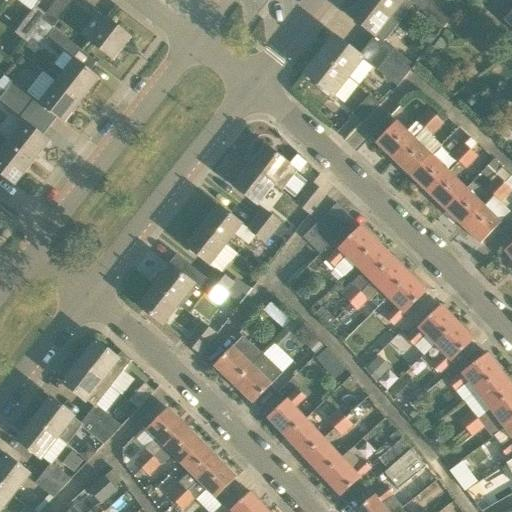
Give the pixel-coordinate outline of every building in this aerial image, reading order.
[(53,29),(75,0),(57,0),(46,15),(42,20),(53,29)] [(399,23),(369,0),(362,0),(349,17),(383,44),(399,23)] [(369,0),(399,23),(415,3),(411,0),(369,0)] [(433,0),(432,2),(452,18),(460,7),(450,0),(433,0)] [(511,0),(509,0),(497,13),(511,26),(511,0)] [(444,28),(452,18),(432,2),(424,13),(444,28)] [(46,15),(36,7),(15,34),(25,42),(29,36),(42,20),(46,15)] [(106,19),(89,41),(114,61),(132,39),(106,19)] [(42,20),(29,36),(42,46),(47,40),(73,60),(57,82),(82,102),(99,80),(89,72),(97,63),(53,29),(42,20)] [(363,59),(364,59),(335,36),(320,55),(349,78),(359,86),(374,68),(363,59)] [(406,76),(415,66),(395,50),(386,61),(406,76)] [(349,78),(320,55),(304,75),(334,97),(349,78)] [(398,87),(406,76),(386,61),(378,71),(398,87)] [(13,82),(5,92),(27,109),(35,99),(13,82)] [(57,82),(39,104),(65,124),(82,102),(57,82)] [(0,104),(19,119),(27,109),(5,92),(0,99),(0,104)] [(362,124),(380,105),(370,96),(352,114),(362,124)] [(418,122),(424,129),(436,117),(429,110),(418,122)] [(424,129),(431,136),(443,124),(436,117),(424,129)] [(25,122),(7,144),(33,164),(50,143),(25,122)] [(394,161),(414,139),(397,122),(376,144),(394,161)] [(0,173),(16,186),(33,164),(7,144),(0,138),(0,173)] [(394,161),(411,177),(432,156),(414,139),(394,161)] [(471,150),(461,142),(450,154),(459,163),(471,150)] [(250,167),(273,185),(282,192),(298,171),(266,146),(250,167)] [(477,157),(471,150),(459,163),(466,169),(477,157)] [(449,173),(432,156),(411,177),(428,194),(449,173)] [(494,160),(482,173),(490,180),(502,167),(494,160)] [(314,181),(318,170),(304,163),(299,174),(314,181)] [(273,185),(250,167),(234,187),(257,206),(273,185)] [(511,177),(502,167),(490,180),(492,184),(486,189),(494,196),(506,184),(505,183),(511,177)] [(446,211),(466,190),(449,173),(428,194),(446,211)] [(326,194),(313,184),(312,184),(297,204),(310,214),(326,194)] [(511,190),(511,189),(506,184),(494,196),(501,202),(511,190)] [(446,211),(463,228),(484,206),(466,190),(446,211)] [(329,229),(346,212),(337,204),(320,221),(329,229)] [(242,225),(219,206),(203,227),(226,245),(234,235),(242,225)] [(501,223),(484,206),(463,228),(481,245),(501,223)] [(256,220),(272,233),(280,223),(264,210),(256,220)] [(354,221),(354,220),(346,212),(329,229),(337,237),(354,221)] [(265,243),(272,233),(256,220),(248,230),(255,235),(265,243)] [(312,246),(329,229),(320,221),(304,238),(312,246)] [(210,266),(226,245),(203,227),(187,247),(210,266)] [(355,265),(377,243),(361,227),(328,261),(335,268),(346,256),(355,265)] [(320,254),(337,237),(329,229),(312,246),(320,254)] [(350,304),(394,259),(377,243),(355,265),(363,273),(351,285),(350,284),(340,294),(350,304)] [(388,298),(410,275),(394,259),(350,304),(357,311),(368,300),(370,301),(380,291),(388,298)] [(199,279),(185,268),(181,274),(171,266),(164,276),(160,276),(154,283),(155,287),(178,305),(194,285),(218,303),(225,293),(208,280),(202,275),(199,279)] [(233,283),(220,273),(216,270),(208,280),(225,293),(240,304),(251,290),(237,278),(233,283)] [(397,307),(386,319),(393,326),(427,292),(410,275),(388,298),(397,307)] [(163,325),(178,305),(155,287),(139,307),(163,325)] [(274,303),(266,310),(282,327),(290,320),(274,303)] [(407,339),(414,346),(426,335),(435,345),(458,323),(441,306),(407,339)] [(200,354),(215,334),(216,334),(202,323),(187,343),(200,354)] [(458,323),(435,345),(444,355),(433,366),(440,373),(474,340),(458,323)] [(214,367),(234,385),(262,355),(243,337),(214,367)] [(111,387),(132,360),(122,352),(117,358),(96,341),(80,363),(111,387)] [(332,377),(345,368),(329,346),(316,356),(332,377)] [(477,392),(502,373),(487,354),(450,383),(456,391),(468,381),(477,392)] [(262,355),(234,385),(253,404),(282,374),(262,355)] [(377,383),(392,368),(379,356),(365,369),(377,383)] [(87,401),(95,407),(96,406),(98,403),(111,387),(80,363),(63,384),(86,402),(87,401)] [(491,410),(511,393),(511,385),(502,373),(477,392),(491,410)] [(402,382),(391,392),(399,402),(410,391),(402,382)] [(138,409),(155,392),(145,383),(129,400),(138,409)] [(295,408),(305,398),(298,390),(268,418),(286,438),(306,420),(295,408)] [(505,428),(511,422),(511,393),(491,410),(505,428)] [(35,420),(58,438),(74,417),(52,399),(35,420)] [(95,407),(88,416),(113,436),(122,426),(105,413),(96,406),(95,407)] [(156,439),(145,449),(147,451),(135,463),(142,469),(185,426),(168,409),(147,430),(156,439)] [(334,429),(346,418),(339,411),(327,422),(334,429)] [(466,429),(479,420),(472,412),(460,421),(466,429)] [(113,436),(88,416),(80,426),(104,445),(113,436)] [(341,437),(353,426),(346,418),(334,429),(341,437)] [(41,459),(58,438),(35,420),(18,441),(41,459)] [(324,439),(306,420),(286,438),(304,457),(324,439)] [(479,420),(466,429),(473,437),(485,427),(479,420)] [(511,439),(500,449),(506,457),(511,452),(511,422),(505,428),(511,437),(511,439)] [(185,426),(142,469),(149,476),(161,464),(162,466),(173,456),(181,464),(202,443),(185,426)] [(322,477),(342,458),(324,439),(304,457),(322,477)] [(387,470),(396,462),(412,449),(402,439),(378,459),(387,470)] [(169,497),(176,503),(219,460),(202,443),(181,464),(189,473),(179,483),(181,485),(169,497)] [(352,448),(342,458),(322,477),(341,497),(371,468),(352,448)] [(7,456),(0,464),(0,485),(13,495),(29,474),(7,456)] [(237,478),(219,460),(176,503),(183,510),(194,499),(196,501),(207,490),(216,499),(237,478)] [(463,462),(452,469),(473,501),(484,495),(463,462)] [(44,473),(63,488),(71,479),(52,463),(44,473)] [(63,488),(44,473),(36,484),(54,498),(63,488)] [(105,478),(91,491),(90,491),(101,503),(116,490),(105,478)] [(0,511),(13,495),(0,485),(0,511)] [(387,511),(382,504),(393,495),(387,487),(354,511),(387,511)] [(268,511),(251,493),(229,511),(268,511)]
